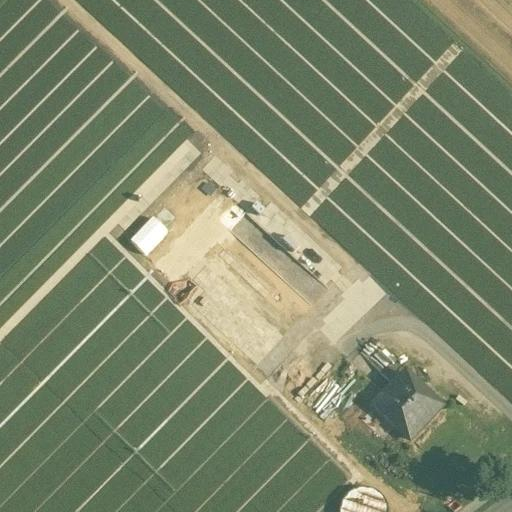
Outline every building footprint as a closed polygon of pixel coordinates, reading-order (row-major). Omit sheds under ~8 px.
[(99,43),(101,174),(109,165),(113,165),(164,108),(164,101),(99,43)] [(216,167),(203,182),(218,194),(230,179),(216,167)] [(30,342),(136,452),(312,285),(323,296),(342,278),(331,267),(331,266),(273,206),(263,214),(233,182),(214,200),(197,183),(30,342)] [(341,285),(326,294),(333,306),(348,297),(341,285)] [(30,342),(0,370),(0,496),(15,511),(83,511),(141,457),(136,452),(30,342)] [(411,441),(442,408),(428,395),(427,395),(406,375),(375,407),(411,441)]
